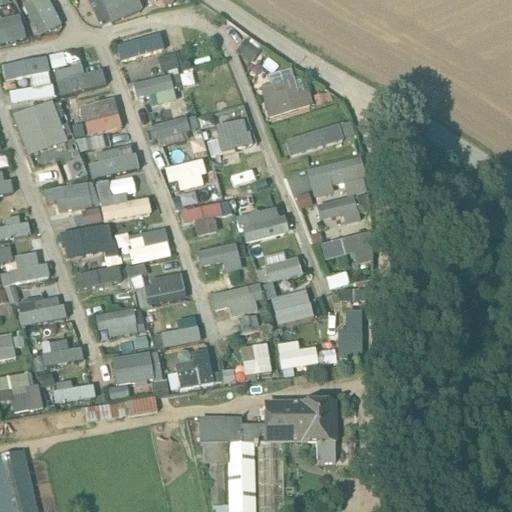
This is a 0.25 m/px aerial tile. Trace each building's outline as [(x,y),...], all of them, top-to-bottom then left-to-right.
[(46,0),(34,0),(21,7),(38,40),(61,28),(46,0)] [(87,0),(96,27),(141,14),(136,0),(87,0)] [(0,49),(26,43),(20,18),(0,22),(0,49)] [(120,63),(164,53),(160,36),(116,46),(120,63)] [(68,56),(70,74),(54,76),(55,83),(82,79),(79,55),(68,56)] [(175,56),(158,61),(161,73),(179,68),(175,56)] [(64,57),(51,58),(52,70),(66,68),(64,57)] [(6,88),(29,82),(35,104),(55,99),(45,60),(1,72),(6,88)] [(270,85),(261,87),(268,118),(313,108),(309,90),(297,93),(292,69),(268,75),(270,85)] [(61,101),(105,88),(101,73),(56,87),(61,101)] [(148,100),(149,109),(181,105),(179,92),(171,93),(169,80),(132,84),(134,102),(148,100)] [(87,140),(121,132),(115,102),(80,110),(87,140)] [(53,107),(13,120),(27,162),(67,148),(53,107)] [(189,121),(191,132),(215,126),(212,116),(189,121)] [(153,144),(190,132),(186,119),(149,131),(153,144)] [(211,154),(250,149),(247,121),(216,124),(218,141),(209,142),(211,154)] [(102,138),(78,145),(81,157),(105,149),(102,138)] [(99,165),(131,157),(130,150),(98,158),(99,165)] [(314,198),(332,193),(330,186),(365,176),(360,156),(306,171),(314,198)] [(87,168),(90,183),(138,174),(136,159),(87,168)] [(73,185),(86,181),(81,163),(68,167),(73,185)] [(165,172),(168,185),(178,182),(181,192),(206,185),(200,163),(165,172)] [(227,184),(230,199),(271,189),(268,175),(227,184)] [(126,199),(143,195),(140,180),(96,188),(104,227),(150,218),(147,202),(127,206),(126,199)] [(46,208),(56,206),(59,218),(98,210),(93,186),(43,197),(46,208)] [(0,203),(12,202),(11,190),(0,190),(0,203)] [(176,211),(198,203),(194,191),(172,199),(176,211)] [(342,215),(346,226),(360,221),(352,196),(315,208),(320,222),(342,215)] [(199,238),(217,233),(214,220),(222,218),(218,205),(180,215),(183,227),(195,224),(199,238)] [(236,219),(244,245),(285,233),(277,207),(236,219)] [(0,234),(0,248),(30,243),(28,230),(0,234)] [(104,257),(105,263),(115,262),(111,231),(60,238),(64,263),(104,257)] [(128,251),(167,246),(165,234),(127,239),(128,251)] [(353,255),(356,267),(372,263),(365,234),(319,246),(324,262),(353,255)] [(200,269),(222,263),(226,275),(242,271),(235,244),(196,255),(200,269)] [(128,253),(130,267),(169,262),(167,248),(128,253)] [(9,254),(0,256),(0,270),(13,266),(9,254)] [(265,259),(268,269),(258,272),(262,286),(301,275),(297,259),(285,262),(283,254),(265,259)] [(0,291),(49,285),(47,271),(37,273),(35,260),(16,263),(18,278),(0,280),(0,291)] [(119,273),(75,279),(77,295),(122,289),(119,273)] [(327,277),(329,289),(349,286),(347,274),(327,277)] [(145,311),(186,302),(181,278),(140,288),(145,311)] [(340,290),(341,302),(371,300),(370,288),(340,290)] [(231,309),(232,317),(260,313),(257,289),(211,296),(213,311),(231,309)] [(306,291),(270,301),(277,328),(313,318),(306,291)] [(21,335),(65,324),(62,311),(18,322),(21,335)] [(362,363),(361,312),(345,312),(346,333),(337,333),(338,364),(362,363)] [(97,320),(102,344),(137,338),(132,314),(97,320)] [(240,321),(242,334),(259,331),(257,318),(240,321)] [(196,328),(158,338),(162,354),(200,344),(196,328)] [(12,341),(0,342),(0,368),(15,366),(12,341)] [(277,346),(282,372),(318,365),(315,349),(299,351),(298,343),(277,346)] [(242,349),(243,377),(270,375),(269,347),(242,349)] [(32,364),(35,377),(83,365),(79,352),(32,364)] [(111,362),(114,389),(160,384),(157,357),(111,362)] [(14,420),(42,415),(36,379),(0,384),(0,398),(10,397),(14,420)] [(54,409),(94,404),(93,391),(53,396),(54,409)] [(332,405),(300,406),(301,445),(333,445),(332,405)] [(300,406),(270,407),(270,429),(240,430),(241,447),(281,446),(301,445),(300,406)] [(130,407),(79,416),(81,434),(133,425),(130,407)] [(240,424),(198,425),(198,449),(200,449),(226,449),(226,447),(241,447),(240,430),(240,424)] [(241,447),(226,447),(226,449),(226,469),(228,511),(283,511),(281,446),(241,447)] [(226,449),(200,449),(201,469),(209,469),(222,469),(226,469),(226,449)] [(73,511),(59,450),(0,464),(0,511),(73,511)] [(222,469),(209,469),(210,509),(223,509),(222,469)]
